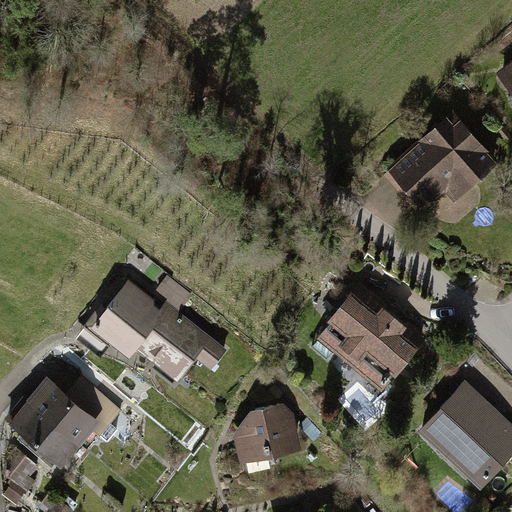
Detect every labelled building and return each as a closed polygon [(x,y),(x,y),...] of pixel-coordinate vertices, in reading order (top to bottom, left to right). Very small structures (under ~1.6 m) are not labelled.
[(511,76),(499,86),(511,104),(511,76)] [(456,123),(391,174),(417,208),(419,210),(441,194),(455,212),(499,179),(456,123)] [(130,279),(88,329),(127,361),(136,350),(178,385),(195,365),(211,377),(230,354),(179,311),(192,296),(170,278),(153,298),(130,279)] [(354,299),(320,342),(384,392),(418,349),(354,299)] [(43,376),(4,425),(57,467),(87,429),(94,435),(115,410),(78,380),(66,394),(43,376)] [(511,432),(468,390),(423,436),(475,487),(511,449),(511,432)] [(254,411),(237,434),(242,460),(300,446),(293,415),(282,404),(254,411)] [(65,511),(66,499),(42,499),(41,511),(65,511)]
